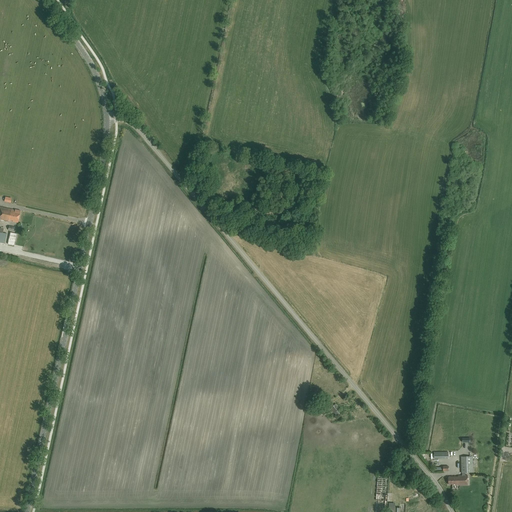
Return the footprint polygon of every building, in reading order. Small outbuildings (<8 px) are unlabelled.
[(0,219),(9,221),(9,220),(13,220),(13,221),(18,222),(20,210),(15,209),(15,210),(0,206),(0,219)] [(0,228),(0,242),(5,243),(8,244),(9,236),(6,235),(7,233),(3,232),(4,229),(0,228)] [(331,407),(337,415),(341,411),(336,404),(331,407)] [(458,475),(458,477),(448,477),(448,484),(452,484),(452,485),(456,485),(458,485),(468,485),(467,475),(465,475),(465,472),(473,472),(472,456),(461,457),(461,472),(462,472),(462,475),(458,475)] [(386,511),(387,501),(389,475),(378,474),(376,500),(374,511),(386,511)] [(405,511),(406,504),(400,504),(400,505),(398,505),(398,503),(395,503),(389,503),(388,511),(405,511)]
